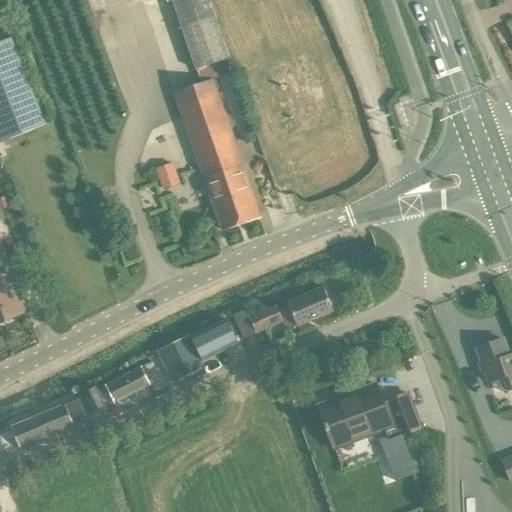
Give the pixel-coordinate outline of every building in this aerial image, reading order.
[(174,93),(221,231),(260,218),(212,79),(232,73),(207,0),(171,0),(200,84),(174,93)] [(0,42),(0,145),(45,127),(10,38),(0,42)] [(311,43),(287,50),(290,60),(272,66),(281,94),(323,81),(311,43)] [(251,130),(241,133),(245,143),(254,139),(251,130)] [(172,163),(157,169),(164,189),(179,184),(172,163)] [(0,323),(28,313),(0,242),(0,323)] [(279,308),(277,303),(250,314),(247,308),(233,313),(243,336),(284,319),(287,328),(297,323),(298,325),(334,310),(324,285),(288,300),(290,304),(279,308)] [(226,319),(190,337),(203,362),(238,344),(226,319)] [(506,393),(511,390),(511,355),(508,357),(502,339),(475,349),(488,384),(501,379),(506,393)] [(182,342),(157,356),(167,379),(194,367),(182,342)] [(94,386),(79,393),(90,415),(89,415),(87,416),(88,420),(91,425),(109,417),(99,396),(108,391),(113,403),(150,385),(140,367),(105,386),(96,390),(94,386)] [(353,399),(320,412),(333,445),(352,438),(353,441),(383,430),(386,437),(378,440),(394,481),(415,473),(401,437),(420,429),(407,395),(382,404),(375,386),(351,395),(353,399)] [(73,426),(88,420),(87,416),(80,399),(11,427),(20,448),(73,426)] [(511,455),(501,460),(503,465),(510,482),(511,481),(511,455)]
